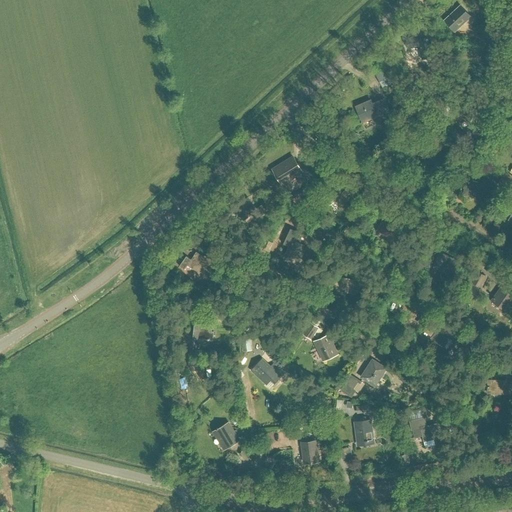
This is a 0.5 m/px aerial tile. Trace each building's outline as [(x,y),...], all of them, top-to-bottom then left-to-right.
[(461,5),(445,19),(455,30),(471,15),(461,5)] [(416,41),(399,58),(410,74),(427,59),(416,41)] [(469,118),(474,103),(456,97),(451,112),(469,118)] [(357,105),(355,106),(362,123),(390,111),(384,98),(373,103),(370,104),(369,100),(357,105)] [(355,132),(351,138),(356,141),(360,135),(355,132)] [(427,168),(435,162),(428,152),(433,148),(428,141),(415,151),(427,168)] [(293,155),(272,168),(282,185),(303,172),(293,155)] [(469,195),(479,197),(482,198),(484,192),(486,183),(478,182),(477,184),(472,183),(475,173),(465,171),(463,181),(467,181),(465,191),(469,192),(469,195)] [(511,174),(507,171),(499,181),(511,190),(511,189),(511,174)] [(330,204),(335,201),(339,207),(351,199),(344,190),(342,192),(338,186),(324,197),(330,204)] [(257,207),(249,196),(233,207),(243,220),(252,214),(256,219),(270,210),(265,202),(257,207)] [(392,239),(399,229),(384,219),(377,228),(392,239)] [(349,239),(356,243),(361,237),(354,232),(349,239)] [(300,260),(307,245),(292,238),(285,254),(300,260)] [(204,279),(215,262),(208,256),(207,258),(197,252),(192,259),(187,255),(180,266),(185,269),(188,265),(198,271),(196,274),(204,279)] [(434,265),(445,270),(444,271),(452,275),(459,261),(440,252),(434,265)] [(431,269),(434,261),(428,258),(425,266),(431,269)] [(480,286),(486,275),(477,271),(472,283),(480,286)] [(335,275),(332,289),(356,294),(359,280),(335,275)] [(491,300),(504,309),(509,303),(511,304),(511,302),(511,292),(511,293),(502,286),(491,300)] [(442,317),(448,307),(443,304),(437,314),(442,317)] [(213,340),(214,332),(212,332),(213,319),(203,318),(204,312),(192,311),(192,317),(197,318),(196,325),(194,325),(193,338),(213,340)] [(423,314),(417,322),(423,327),(429,319),(423,314)] [(423,330),(432,336),(431,337),(444,346),(458,327),(445,318),(437,328),(429,322),(423,330)] [(310,322),(303,333),(311,339),(319,327),(310,322)] [(324,359),(337,353),(328,335),(315,340),(324,359)] [(243,338),(244,350),(252,349),(251,337),(243,338)] [(253,363),(260,354),(256,350),(248,359),(253,363)] [(358,368),(363,370),(370,353),(365,351),(358,368)] [(387,367),(372,358),(361,376),(376,386),(387,367)] [(253,369),(268,383),(272,378),(276,381),(283,374),(273,365),(271,367),(263,359),(253,369)] [(511,392),(511,367),(507,368),(506,381),(488,380),(487,392),(511,392)] [(406,381),(409,375),(404,372),(400,377),(406,381)] [(346,383),(341,390),(352,397),(356,390),(354,388),(358,382),(361,384),(362,381),(363,381),(351,374),(346,383)] [(358,413),(370,411),(369,403),(357,405),(358,413)] [(311,411),(312,421),(327,420),(326,410),(311,411)] [(413,429),(415,437),(424,435),(425,441),(438,437),(435,424),(427,426),(425,417),(411,420),(413,429)] [(372,418),(354,421),(357,442),(375,440),(372,418)] [(329,420),(319,422),(320,436),(331,435),(329,420)] [(229,421),(212,431),(224,450),(241,440),(235,430),(229,421)] [(304,463),(318,461),(316,441),(302,443),(304,463)] [(246,447),(238,456),(246,462),(254,454),(246,447)] [(350,473),(359,469),(353,454),(344,457),(350,473)] [(494,511),(511,511),(511,504),(511,502),(500,503),(493,504),(494,511)]
